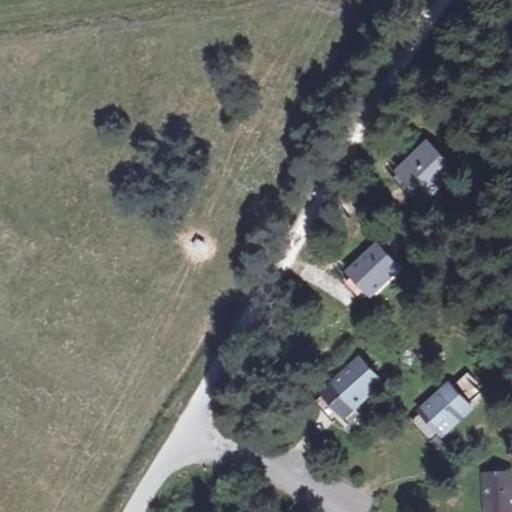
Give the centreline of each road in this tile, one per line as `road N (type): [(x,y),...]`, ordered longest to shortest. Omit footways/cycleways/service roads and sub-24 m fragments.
road 1 (track): [(185,431),(281,257),(442,0)]
road 2 (residential): [(185,431),(341,511)]
